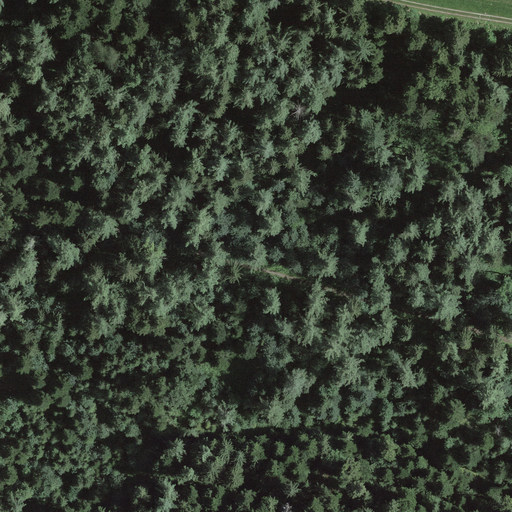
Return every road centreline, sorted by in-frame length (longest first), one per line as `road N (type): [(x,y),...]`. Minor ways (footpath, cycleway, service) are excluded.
road 1 (track): [(0,210),(140,235),(511,346)]
road 2 (track): [(393,0),(511,21)]
